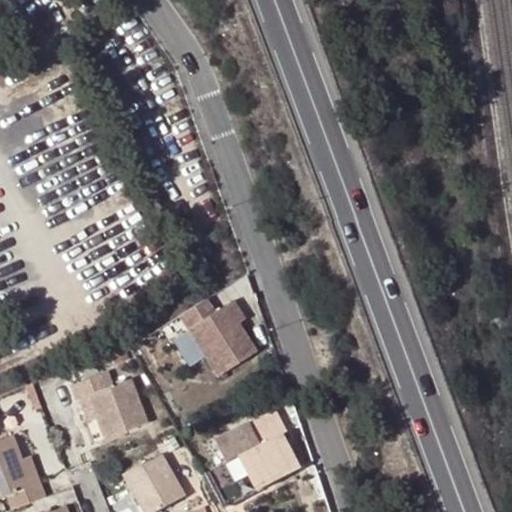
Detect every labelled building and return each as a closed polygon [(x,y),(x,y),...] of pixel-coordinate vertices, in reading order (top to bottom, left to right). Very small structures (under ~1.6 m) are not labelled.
[(235,324),(223,305),(212,312),(203,299),(175,317),(214,377),(253,352),(235,324)] [(241,320),(230,301),(223,305),(235,324),(241,320)] [(125,358),(122,349),(107,355),(111,364),(125,358)] [(106,387),(100,373),(63,388),(69,402),(73,400),(82,397),(90,419),(100,441),(142,424),(124,380),(106,387)] [(20,387),(29,413),(38,410),(29,384),(20,387)] [(90,419),(82,397),(73,400),(81,423),(90,419)] [(206,473),(223,505),(250,491),(297,467),(280,435),(285,432),(273,410),(250,424),(248,421),(213,440),(225,462),(206,473)] [(8,509),(42,496),(37,482),(28,485),(18,459),(9,435),(0,438),(0,497),(3,496),(8,509)] [(191,494),(204,487),(178,441),(166,448),(191,494)] [(153,511),(186,488),(155,450),(122,475),(150,511),(153,511)] [(18,459),(28,485),(37,482),(27,455),(18,459)] [(250,491),(223,505),(226,511),(235,511),(255,501),(250,491)] [(180,511),(213,511),(209,501),(180,511)]
